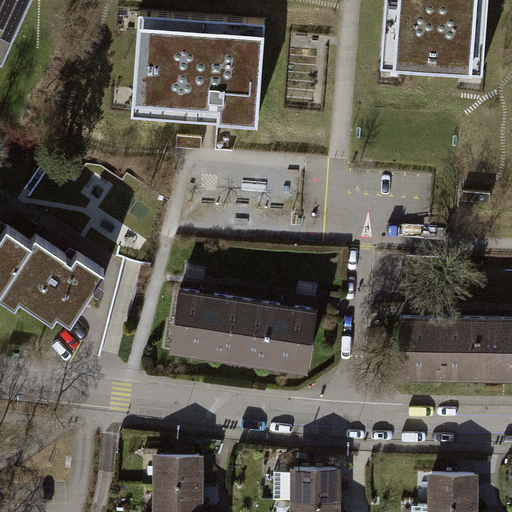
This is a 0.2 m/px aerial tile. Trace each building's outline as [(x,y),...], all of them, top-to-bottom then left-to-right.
[(0,0),(0,56),(6,59),(34,0),(0,0)] [(486,0),(384,0),(380,61),(481,70),(486,0)] [(260,18),(135,8),(126,109),(252,120),(260,18)] [(0,292),(24,309),(31,299),(60,319),(97,265),(68,246),(60,257),(49,250),(25,233),(19,241),(0,227),(0,292)] [(436,255),(403,255),(403,299),(435,299),(436,255)] [(175,286),(166,352),(232,362),(241,296),(175,286)] [(241,296),(232,362),(298,371),(307,305),(241,296)] [(394,315),(394,379),(478,379),(479,316),(394,315)] [(511,315),(479,316),(478,379),(511,379),(511,315)] [(197,452),(145,451),(145,483),(197,484),(197,452)] [(336,465),(284,465),(283,497),(336,498),(336,465)] [(473,472),(421,471),(421,503),(473,504),(473,472)] [(196,511),(197,484),(145,483),(144,511),(196,511)] [(335,511),(336,498),(283,497),(283,511),(335,511)] [(472,511),(473,504),(421,503),(420,511),(472,511)]
